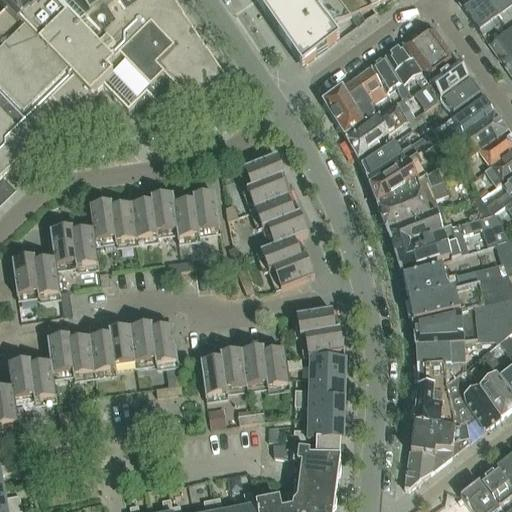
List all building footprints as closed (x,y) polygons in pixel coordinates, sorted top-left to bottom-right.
[(0,0),(0,15),(4,19),(0,23),(0,186),(31,156),(29,154),(31,151),(35,148),(39,152),(67,125),(70,128),(95,104),(105,95),(129,119),(146,102),(158,113),(159,114),(175,98),(188,112),(201,110),(224,88),(207,61),(206,61),(184,28),(185,28),(166,0),(164,2),(163,0),(0,0)] [(256,0),(259,4),(260,3),(260,5),(261,4),(263,8),(275,28),(276,27),(277,29),(278,28),(282,35),(281,35),(295,57),(349,17),(338,0),(256,0)] [(364,0),(366,2),(367,1),(378,14),(395,0),(364,0)] [(500,26),(480,0),(470,0),(461,6),(461,11),(482,40),(500,26)] [(511,19),(511,18),(511,17),(511,7),(506,0),(480,0),(500,26),(503,30),(511,23),(511,19)] [(511,31),(511,32),(511,33),(489,50),(504,70),(511,63),(511,31)] [(425,33),(403,49),(422,78),(423,79),(416,84),(421,92),(429,87),(457,66),(433,34),(425,33)] [(385,62),(404,90),(422,78),(403,49),(385,62)] [(410,99),(404,90),(385,62),(369,74),(385,98),(395,91),(398,96),(403,104),(410,99)] [(421,92),(414,98),(426,114),(441,103),(469,83),(457,66),(429,87),(421,92)] [(370,108),(385,98),(369,74),(354,84),(370,108)] [(441,103),(453,119),(480,99),(469,83),(441,103)] [(364,113),(370,108),(354,84),(341,94),(352,111),(355,109),(360,116),(364,113)] [(363,132),(372,125),(364,113),(360,116),(355,109),(352,111),(341,94),(323,107),(344,141),(362,130),(363,132)] [(445,150),(465,136),(493,116),(480,99),(453,119),(459,128),(440,143),(445,150)] [(407,126),(414,137),(427,128),(428,127),(422,118),(409,101),(398,109),(407,126)] [(372,125),(363,132),(365,134),(346,144),(358,165),(373,155),(371,151),(407,126),(398,109),(372,125)] [(465,136),(479,156),(507,135),(493,116),(465,136)] [(437,120),(429,126),(434,133),(442,127),(437,120)] [(408,151),(415,161),(440,145),(434,135),(408,151)] [(485,164),(491,171),(511,156),(511,142),(507,135),(479,156),(462,168),(468,176),(485,164)] [(369,189),(394,174),(414,162),(408,152),(397,158),(391,150),(360,169),(369,189)] [(511,156),(491,171),(502,187),(511,180),(511,156)] [(243,174),(244,174),(251,193),(246,195),(254,215),(295,199),(293,195),(290,196),(277,161),(243,174)] [(369,189),(377,211),(417,188),(410,176),(400,182),(394,174),(369,189)] [(438,175),(417,188),(377,211),(386,234),(439,216),(436,206),(448,202),(442,186),(438,175)] [(490,216),(492,218),(511,204),(511,180),(502,187),(511,200),(490,216)] [(479,223),(493,220),(478,201),(477,198),(473,199),(479,223)] [(175,210),(178,235),(176,236),(177,245),(200,242),(199,238),(220,235),(215,199),(178,204),(178,209),(175,210)] [(295,199),(254,215),(262,235),(267,233),(274,251),(275,253),(301,243),(308,240),(294,205),(296,204),(295,199)] [(137,246),(158,243),(158,238),(176,236),(178,235),(175,210),(173,200),(136,205),(137,210),(132,211),(137,246)] [(493,220),(505,211),(511,221),(511,204),(492,218),(493,220)] [(89,212),(92,236),(94,247),(95,247),(115,244),(115,249),(137,246),(132,211),(127,211),(126,207),(89,212)] [(239,221),(234,209),(226,213),(228,226),(239,221)] [(386,234),(393,253),(437,238),(437,240),(446,238),(439,216),(386,234)] [(511,244),(495,222),(479,226),(486,251),(511,244)] [(437,238),(393,253),(401,277),(465,257),(460,241),(478,237),(475,229),(446,238),(437,240),(437,238)] [(95,247),(94,247),(92,236),(88,236),(87,231),(50,237),(54,265),(55,272),(57,272),(75,269),(76,274),(98,271),(95,247)] [(303,247),(301,243),(275,253),(274,251),(260,256),(269,278),(273,276),(281,295),(314,282),(301,248),(303,247)] [(511,278),(511,246),(496,250),(504,280),(511,278)] [(242,263),(237,251),(229,255),(233,266),(242,263)] [(17,302),(37,299),(38,304),(60,300),(61,300),(60,297),(57,272),(55,272),(54,265),(50,266),(49,261),(12,266),(17,302)] [(169,278),(194,275),(193,266),(168,269),(169,278)] [(474,290),(408,304),(408,306),(412,326),(511,305),(511,295),(504,281),(498,270),(470,276),(474,290)] [(403,282),(408,304),(474,290),(470,276),(449,280),(449,284),(443,285),(439,271),(403,282)] [(255,295),(246,272),(237,276),(247,299),(255,295)] [(99,279),(101,292),(110,290),(108,277),(99,279)] [(60,297),(61,300),(60,300),(64,322),(72,321),(69,296),(60,297)] [(511,305),(412,326),(416,350),(462,348),(476,347),(495,346),(497,350),(508,341),(511,337),(511,305)] [(308,363),(310,362),(344,363),(337,320),(340,320),(339,314),(332,315),(296,320),(300,343),(305,342),(308,359),(308,363)] [(130,333),(135,369),(155,366),(155,371),(178,368),(173,332),(167,333),(167,328),(130,333)] [(95,343),(89,344),(94,379),(116,376),(115,372),(135,369),(130,333),(94,338),(95,343)] [(47,345),(50,369),(52,380),(53,380),(72,378),(72,382),(94,379),(89,344),(85,344),(84,340),(47,345)] [(511,352),(510,350),(511,347),(511,345),(508,341),(497,350),(511,367),(511,352)] [(416,351),(417,372),(447,371),(460,371),(467,370),(466,357),(477,356),(476,347),(462,348),(416,350),(416,351)] [(286,363),(284,351),(283,351),(283,349),(278,349),(278,352),(242,357),(247,393),(266,390),(267,395),(290,391),(287,372),(286,363)] [(499,383),(497,384),(511,404),(511,367),(505,374),(490,356),(483,362),(499,383)] [(247,393),(242,357),(205,362),(205,359),(199,360),(205,403),(228,400),(227,395),(247,393)] [(344,363),(310,362),(310,379),(345,380),(346,363),(344,363)] [(8,370),(11,393),(13,405),(14,405),(33,402),(34,407),(56,404),(53,380),(52,380),(50,369),(46,369),(45,364),(8,370)] [(300,364),(287,366),(288,374),(301,372),(300,364)] [(460,371),(447,371),(417,372),(418,393),(414,429),(414,434),(451,438),(442,397),(456,386),(461,381),(460,371)] [(474,393),(498,426),(511,414),(511,404),(497,384),(495,382),(486,389),(471,371),(462,378),(474,393)] [(344,405),(345,380),(310,379),(309,396),(295,395),(295,403),(344,405)] [(178,382),(168,383),(169,392),(180,390),(178,382)] [(456,386),(442,397),(451,438),(414,434),(410,463),(430,464),(431,459),(448,461),(449,452),(461,446),(465,452),(480,440),(461,413),(460,405),(456,386)] [(13,405),(11,393),(7,394),(7,389),(0,390),(0,431),(18,428),(14,405),(13,405)] [(182,399),(181,390),(180,390),(169,392),(155,394),(157,402),(182,399)] [(480,440),(498,426),(474,393),(460,405),(461,413),(480,440)] [(344,425),(344,405),(295,403),(294,411),(308,412),(308,424),(344,425)] [(224,413),(208,416),(210,434),(226,432),(224,413)] [(72,433),(70,416),(57,417),(59,434),(72,433)] [(264,426),(262,417),(238,420),(239,429),(264,426)] [(307,446),(340,446),(343,446),(344,425),(308,424),(308,436),(294,435),(293,444),(307,444),(307,446)] [(340,462),(340,446),(307,446),(307,449),(273,447),(274,462),(293,465),(291,478),(296,479),(295,483),(294,489),(336,495),(337,488),(338,484),(340,462)] [(430,464),(410,463),(405,495),(409,496),(465,452),(461,446),(449,452),(448,461),(431,459),(430,464)] [(511,460),(497,472),(511,490),(511,460)] [(0,491),(3,491),(1,479),(14,476),(13,468),(0,470),(0,491)] [(499,510),(511,499),(511,490),(497,472),(479,486),(499,510)] [(461,501),(469,511),(499,511),(499,510),(479,486),(461,501)] [(293,508),(292,511),(333,511),(336,495),(294,489),(293,502),(295,504),(293,508)] [(0,511),(21,508),(19,500),(5,503),(3,491),(0,491),(0,511)] [(254,511),(254,510),(251,496),(243,498),(246,511),(244,511),(254,511)] [(469,511),(461,501),(446,511),(469,511)] [(212,511),(221,511),(219,503),(211,504),(212,511)]
